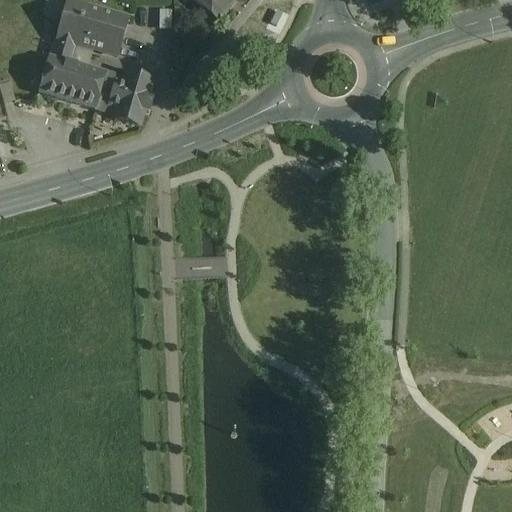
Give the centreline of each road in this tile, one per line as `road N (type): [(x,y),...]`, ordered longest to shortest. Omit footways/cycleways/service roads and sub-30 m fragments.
road 1 (tertiary): [(353,116),(372,170),(378,226),(370,511)]
road 2 (primary): [(0,203),(159,157),(295,95)]
road 3 (primary): [(375,63),(511,15)]
